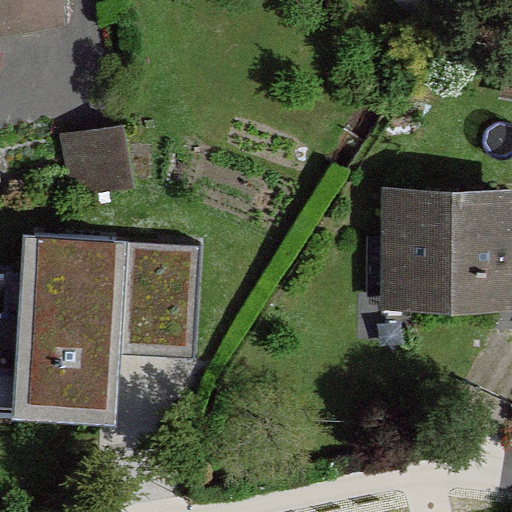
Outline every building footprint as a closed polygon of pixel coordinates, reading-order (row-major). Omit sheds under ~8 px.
[(0,0),(0,24),(0,25),(24,19),(23,13),(29,13),(32,27),(65,23),(63,0),(0,0)] [(79,188),(131,179),(120,125),(70,133),(79,188)] [(506,295),(506,199),(398,198),(396,237),(388,239),(385,295),(506,295)] [(107,338),(113,241),(22,235),(20,273),(0,271),(0,314),(17,316),(14,369),(0,368),(0,414),(72,419),(73,400),(103,402),(107,338)] [(156,244),(113,241),(107,338),(150,341),(156,244)] [(200,246),(156,244),(150,341),(194,344),(200,246)]
